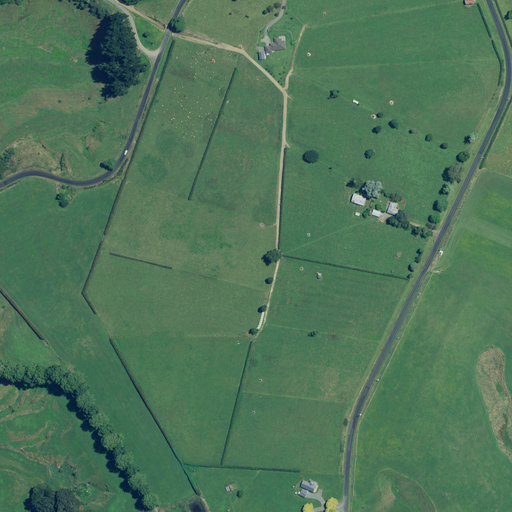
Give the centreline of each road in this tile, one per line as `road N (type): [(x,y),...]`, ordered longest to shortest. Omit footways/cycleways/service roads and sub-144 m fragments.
road 1 (unclassified): [(488,0),(508,61),(503,100),(358,406),(344,511)]
road 2 (unclassified): [(0,185),(33,172),(95,181),(116,167),(183,0)]
